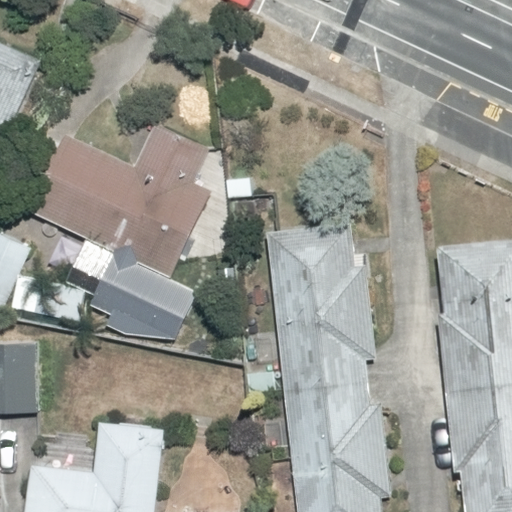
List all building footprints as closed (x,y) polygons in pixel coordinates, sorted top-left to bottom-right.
[(0,167),(51,51),(0,28),(0,167)] [(77,133),(40,207),(124,250),(112,273),(141,287),(154,261),(178,273),(222,185),(207,178),(221,150),(162,121),(140,165),(77,133)] [(398,511),(369,216),(280,225),(308,511),(398,511)] [(469,475),(471,511),(511,511),(511,241),(447,246),(453,316),(448,316),(461,476),(469,475)] [(91,282),(50,282),(50,314),(91,314),(91,282)] [(0,345),(0,408),(48,409),(49,346),(0,345)] [(107,466),(40,460),(35,511),(199,511),(200,511),(167,509),(174,424),(111,419),(107,466)]
